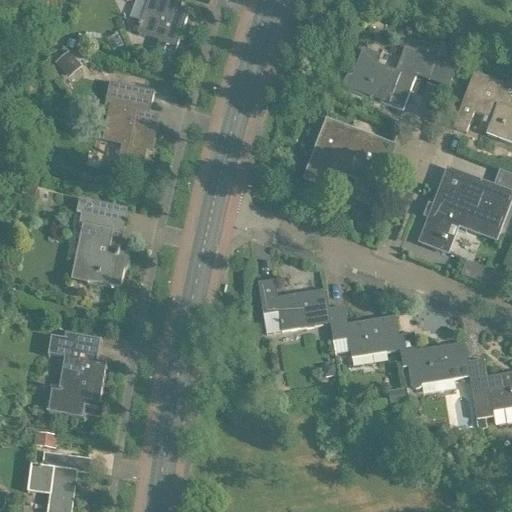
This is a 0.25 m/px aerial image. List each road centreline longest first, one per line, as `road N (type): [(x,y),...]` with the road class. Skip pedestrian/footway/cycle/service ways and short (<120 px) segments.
road 1 (residential): [(511,314),(214,201)]
road 2 (tertiary): [(157,511),(214,201)]
road 3 (tertiary): [(214,201),(270,0)]
